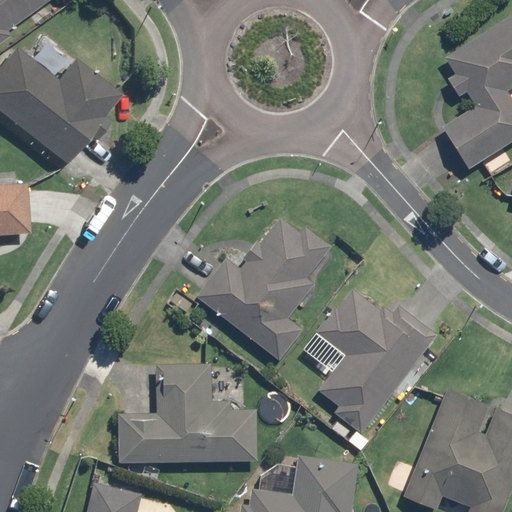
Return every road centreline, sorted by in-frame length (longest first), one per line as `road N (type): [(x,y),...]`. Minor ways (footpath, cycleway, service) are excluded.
road 1 (residential): [(28,393),(172,170)]
road 2 (residential): [(327,114),(470,272),(511,299)]
